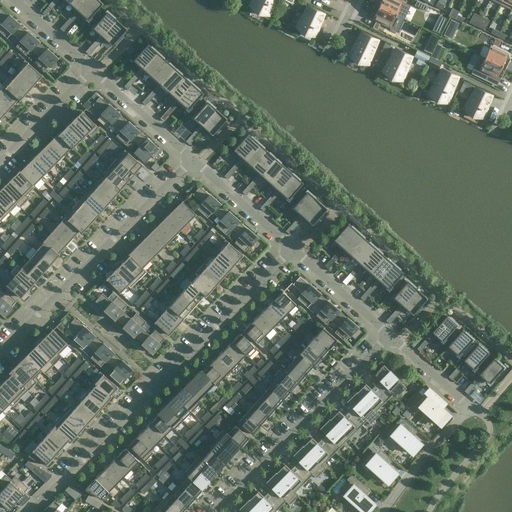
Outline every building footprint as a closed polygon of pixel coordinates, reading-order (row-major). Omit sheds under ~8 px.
[(79,10),(88,0),(72,0),(70,2),(79,10)] [(102,3),(98,0),(88,0),(79,10),(87,18),(88,19),(102,3)] [(255,0),(252,6),(251,5),(251,6),(268,15),(275,0),(255,0)] [(376,0),(374,5),(395,15),(401,3),(396,0),(376,0)] [(446,1),(443,0),(438,0),(435,6),(442,10),(446,1)] [(510,9),(511,5),(511,0),(502,0),(500,4),(510,9)] [(428,6),(417,1),(414,6),(425,11),(428,6)] [(53,7),(50,4),(42,13),(45,16),(53,7)] [(389,27),(395,15),(374,5),(370,14),(374,16),(373,19),(389,27)] [(0,21),(2,23),(0,25),(0,32),(7,38),(12,32),(11,32),(18,24),(0,7),(0,21)] [(320,20),(323,14),(308,7),(298,27),(297,26),(297,27),(314,36),(321,21),(320,20)] [(68,19),(67,20),(71,23),(72,22),(78,15),(75,11),(68,19)] [(103,36),(117,20),(107,12),(93,27),(94,28),(103,36)] [(439,34),(446,19),(439,15),(431,31),(439,34)] [(459,23),(451,19),(443,36),(451,40),(459,23)] [(63,32),(71,23),(67,20),(59,29),(63,32)] [(126,29),(117,20),(103,36),(111,43),(111,44),(112,44),(126,29)] [(485,29),(490,32),(494,25),(489,22),(485,29)] [(37,41),(23,28),(18,24),(11,32),(12,32),(21,40),(15,46),(25,55),(31,49),(30,49),(37,41)] [(377,40),(362,33),(359,39),(358,39),(350,55),(367,64),(368,63),(366,62),(377,40)] [(92,44),(96,47),(103,39),(99,36),(92,44)] [(56,58),(42,45),(37,41),(30,49),(31,49),(39,57),(34,63),(44,72),(56,58)] [(386,54),(391,45),(385,42),(381,52),(386,54)] [(89,55),(96,47),(92,44),(85,52),(89,55)] [(142,67),(157,52),(148,44),(134,60),(135,60),(142,67)] [(445,48),(437,44),(431,57),(438,60),(445,48)] [(134,49),(130,45),(126,50),(130,54),(134,49)] [(480,55),(480,56),(506,68),(510,59),(505,57),(507,54),(490,46),(485,58),(480,55)] [(411,57),(396,49),(393,56),(392,55),(384,72),(401,80),(401,79),(400,78),(411,57)] [(13,53),(10,50),(4,56),(8,60),(13,53)] [(430,56),(416,50),(413,57),(418,59),(415,64),(424,68),(430,56)] [(151,75),(166,61),(157,52),(142,67),(151,75)] [(501,77),(506,68),(480,56),(471,74),(495,85),(498,79),(495,78),(497,75),(501,77)] [(441,62),(430,57),(426,65),(437,71),(441,62)] [(41,75),(25,60),(17,68),(34,83),(41,75)] [(160,83),(175,68),(166,61),(151,75),(160,83)] [(34,83),(17,68),(20,71),(13,78),(10,76),(27,91),(34,83)] [(169,91),(184,77),(175,68),(160,83),(169,91)] [(139,69),(132,78),(135,81),(143,72),(139,69)] [(457,77),(442,70),(431,93),(430,93),(429,94),(446,102),(455,86),(453,85),(457,77)] [(27,91),(10,76),(3,84),(18,98),(17,98),(19,100),(27,91)] [(178,99),(193,85),(184,77),(169,91),(178,99)] [(135,81),(132,78),(124,86),(127,89),(135,81)] [(18,98),(3,84),(2,85),(4,86),(0,90),(0,96),(11,106),(17,98),(18,98)] [(157,85),(149,94),(153,97),(161,88),(157,85)] [(202,93),(193,85),(178,99),(188,108),(187,108),(188,109),(202,93)] [(491,96),(476,88),(466,108),(465,108),(464,109),(482,117),(489,103),(488,102),(491,96)] [(142,102),(145,106),(153,97),(149,94),(142,102)] [(0,110),(3,114),(11,106),(0,96),(0,110)] [(102,113),(97,119),(107,128),(112,122),(111,121),(118,114),(99,96),(92,104),(102,113)] [(175,101),(167,110),(171,113),(179,104),(175,101)] [(203,125),(217,110),(207,101),(193,117),(194,118),(203,125)] [(160,118),(163,121),(171,113),(167,110),(160,118)] [(226,118),(217,110),(203,125),(211,133),(212,134),(226,118)] [(98,128),(82,112),(74,120),(90,136),(98,128)] [(137,130),(123,118),(118,114),(111,121),(112,122),(121,130),(115,136),(125,145),(131,139),(130,138),(137,130)] [(90,136),(74,120),(67,127),(80,140),(87,133),(90,136)] [(193,133),(192,133),(196,137),(197,136),(203,129),(199,126),(193,133)] [(80,140),(67,127),(60,134),(59,135),(72,148),(80,140)] [(157,148),(142,135),(137,130),(130,138),(131,139),(140,147),(134,153),(144,161),(157,148)] [(189,145),(196,137),(192,133),(185,141),(189,145)] [(59,135),(60,134),(59,134),(50,143),(63,156),(71,148),(72,148),(59,135)] [(99,144),(105,137),(101,134),(95,141),(99,144)] [(243,158),(257,142),(248,134),(234,149),(234,150),(235,150),(243,158)] [(112,141),(108,138),(102,145),(106,148),(112,141)] [(93,151),(99,144),(95,141),(90,147),(93,151)] [(252,166),(266,150),(257,142),(243,158),(252,166)] [(63,156),(50,143),(42,151),(55,164),(63,156)] [(100,155),(106,148),(102,145),(96,151),(100,155)] [(141,164),(125,149),(117,158),(134,173),(141,164)] [(85,160),(91,154),(87,150),(81,157),(85,160)] [(261,174),(275,158),(266,150),(252,166),(261,174)] [(55,164),(42,151),(34,159),(47,172),(55,164)] [(92,164),(98,158),(94,154),(88,161),(92,164)] [(134,173),(117,158),(110,166),(127,181),(134,173)] [(270,182),(284,166),(275,158),(261,174),(270,182)] [(47,172),(34,159),(26,166),(39,179),(47,172)] [(239,159),(232,167),(235,171),(243,162),(239,159)] [(85,171),(92,164),(88,161),(82,168),(85,171)] [(39,179),(26,166),(20,172),(34,187),(35,186),(33,185),(39,179)] [(127,181),(110,166),(103,174),(120,189),(127,181)] [(279,190),(293,174),(284,166),(270,182),(279,190)] [(232,167),(224,176),(228,179),(235,171),(232,167)] [(63,177),(67,180),(74,172),(70,169),(63,177)] [(20,172),(20,171),(11,180),(29,198),(26,195),(34,187),(20,172)] [(77,181),(83,174),(79,171),(73,178),(77,181)] [(120,189),(103,174),(95,182),(112,197),(120,189)] [(302,183),(293,174),(279,190),(288,197),(287,198),(288,198),(302,183)] [(257,175),(250,183),(253,187),(261,178),(257,175)] [(70,188),(77,181),(73,178),(66,185),(70,188)] [(29,198),(11,180),(2,188),(20,207),(29,198)] [(112,197),(95,182),(87,191),(104,206),(112,197)] [(246,195),(253,187),(250,183),(242,192),(246,195)] [(65,186),(59,193),(63,197),(69,190),(65,186)] [(212,211),(219,203),(199,186),(192,194),(202,203),(197,209),(207,217),(212,212),(212,211)] [(20,207),(2,188),(0,190),(0,203),(9,212),(17,204),(20,207)] [(52,190),(49,194),(55,199),(58,195),(52,190)] [(104,206),(87,191),(80,199),(97,214),(104,206)] [(275,191),(268,199),(271,202),(279,194),(275,191)] [(303,215),(317,200),(307,191),(293,207),(294,208),(303,215)] [(44,199),(37,206),(40,210),(47,202),(44,199)] [(97,214),(80,199),(72,208),(89,223),(97,214)] [(263,211),(271,202),(268,199),(260,208),(263,211)] [(326,208),(317,200),(303,215),(311,223),(312,224),(326,208)] [(196,215),(183,201),(175,209),(188,222),(196,215)] [(9,212),(0,203),(0,220),(0,221),(9,212)] [(230,228),(237,220),(219,203),(212,211),(212,212),(221,220),(216,225),(226,234),(231,228),(230,228)] [(30,214),(34,217),(40,210),(37,206),(30,214)] [(46,207),(39,215),(43,219),(50,211),(46,207)] [(89,223),(72,208),(65,216),(81,231),(89,223)] [(188,222),(175,209),(167,217),(180,230),(188,222)] [(300,215),(292,223),(296,227),(303,219),(300,215)] [(81,231),(65,216),(64,217),(65,217),(57,225),(71,237),(78,230),(81,232),(81,231)] [(28,217),(21,224),(24,227),(31,220),(28,217)] [(180,230),(167,217),(159,224),(173,238),(180,230)] [(257,237),(242,224),(237,220),(230,228),(231,228),(240,236),(234,242),(244,251),(257,237)] [(285,231),(289,234),(296,227),(292,223),(285,231)] [(343,247),(357,232),(348,223),(334,239),(335,240),(343,247)] [(14,232),(18,235),(24,227),(21,224),(14,232)] [(173,238),(159,224),(152,232),(165,245),(173,238)] [(71,237),(57,225),(50,233),(64,246),(71,237)] [(32,231),(28,227),(22,235),(26,238),(32,231)] [(201,228),(194,236),(198,240),(205,232),(201,228)] [(211,230),(205,236),(209,240),(214,233),(211,230)] [(165,245),(152,232),(144,240),(157,253),(165,245)] [(352,255),(366,240),(357,232),(343,247),(352,255)] [(64,246),(50,233),(43,241),(57,253),(58,253),(64,246)] [(11,234),(5,242),(8,245),(15,238),(11,234)] [(205,236),(199,243),(203,246),(209,240),(205,236)] [(23,241),(19,238),(13,244),(17,248),(23,241)] [(242,254),(225,239),(217,248),(234,263),(242,254)] [(157,253),(144,240),(136,247),(149,261),(157,253)] [(361,263),(375,248),(366,240),(352,255),(361,263)] [(57,253),(43,241),(44,242),(37,250),(50,263),(58,254),(58,253),(57,253)] [(13,244),(7,252),(10,255),(17,248),(13,244)] [(187,245),(180,253),(183,256),(191,248),(187,245)] [(196,246),(190,252),(194,256),(200,249),(196,246)] [(149,261),(136,247),(129,255),(146,272),(146,271),(142,268),(149,261)] [(234,263),(217,248),(220,251),(213,258),(227,271),(234,263)] [(340,248),(332,257),(336,260),(343,252),(340,248)] [(370,271),(384,256),(375,248),(361,263),(370,271)] [(50,263),(37,250),(29,259),(43,271),(50,263)] [(190,252),(184,259),(188,262),(194,256),(190,252)] [(146,272),(129,255),(128,255),(129,256),(122,264),(138,280),(146,272)] [(227,271),(213,258),(210,256),(203,263),(203,264),(220,279),(227,271)] [(379,279),(393,264),(384,256),(370,271),(379,279)] [(332,257),(324,266),(328,269),(336,260),(332,257)] [(43,271),(29,259),(21,267),(35,280),(43,271)] [(172,261),(165,269),(169,272),(176,264),(172,261)] [(182,262),(176,268),(180,272),(186,265),(182,262)] [(138,280),(122,264),(114,271),(130,287),(138,280)] [(220,279),(203,264),(196,272),(213,287),(220,279)] [(357,264),(350,273),(353,276),(361,268),(357,264)] [(402,272),(393,264),(379,279),(388,287),(388,288),(402,272)] [(35,280),(21,267),(14,276),(27,288),(35,280)] [(176,268),(170,275),(174,279),(180,272),(176,268)] [(130,287),(114,271),(106,279),(120,292),(127,285),(130,288),(130,287)] [(213,287),(196,272),(195,272),(198,275),(192,282),(191,281),(191,282),(205,295),(213,287)] [(351,279),(353,276),(350,273),(342,282),(346,285),(351,279)] [(20,297),(27,288),(14,276),(6,285),(20,297)] [(307,307),(312,301),(319,294),(300,276),(293,284),(302,293),(297,298),(307,307)] [(167,278),(162,285),(165,288),(171,281),(167,278)] [(375,280),(368,289),(371,292),(379,284),(375,280)] [(158,284),(154,281),(148,287),(152,291),(158,284)] [(403,305),(417,289),(407,281),(393,297),(394,297),(403,305)] [(205,295),(191,282),(183,290),(197,302),(204,294),(205,295)] [(162,285),(156,291),(159,295),(165,288),(162,285)] [(360,298),(364,301),(371,292),(368,289),(360,298)] [(426,298),(417,289),(403,305),(412,313),(411,313),(412,313),(426,298)] [(146,290),(140,297),(144,300),(150,294),(146,290)] [(197,302),(183,290),(176,298),(190,310),(195,304),(197,302)] [(296,304),(283,291),(275,299),(288,312),(296,304)] [(0,310),(4,314),(16,301),(6,292),(1,297),(0,296),(0,310)] [(122,311),(127,305),(117,296),(112,301),(102,293),(95,301),(115,318),(122,311)] [(330,318),(337,310),(319,294),(312,301),(321,309),(316,315),(326,324),(331,318),(330,318)] [(190,310),(176,298),(173,295),(166,303),(169,306),(183,318),(190,310)] [(140,297),(134,303),(138,307),(144,300),(140,297)] [(151,297),(143,305),(147,308),(154,300),(151,297)] [(288,312),(275,299),(267,307),(280,320),(288,312)] [(400,305),(393,313),(396,316),(403,309),(400,305)] [(183,318),(169,306),(162,314),(175,326),(183,318)] [(280,320),(267,307),(259,315),(272,328),(280,320)] [(355,339),(361,331),(337,310),(330,318),(331,318),(340,326),(335,332),(344,341),(350,335),(355,339)] [(141,327),(146,321),(136,312),(131,318),(122,311),(115,318),(134,335),(141,327)] [(386,321),(389,324),(396,316),(393,313),(386,321)] [(175,326),(162,314),(154,322),(168,335),(175,326)] [(272,328),(259,315),(252,322),(265,335),(272,328)] [(456,324),(446,315),(432,331),(433,332),(441,339),(442,340),(456,324)] [(303,317),(297,322),(301,326),(306,320),(303,317)] [(94,336),(74,318),(67,326),(77,335),(72,340),(82,349),(87,343),(94,336)] [(308,330),(314,323),(311,320),(304,326),(308,330)] [(265,335),(252,322),(244,330),(257,343),(265,335)] [(296,331),(301,326),(297,322),(292,327),(296,331)] [(152,352),(165,338),(155,329),(149,335),(141,327),(134,335),(152,352)] [(323,327),(315,336),(328,348),(336,340),(323,327)] [(303,328),(296,335),(300,338),(306,331),(303,328)] [(68,345),(53,329),(44,338),(59,353),(68,345)] [(472,339),(462,330),(448,345),(449,346),(457,353),(458,354),(459,352),(464,356),(474,345),(470,341),(472,339)] [(280,346),(291,335),(287,332),(277,343),(280,346)] [(257,349),(241,333),(233,341),(246,354),(248,357),(257,349)] [(296,335),(290,341),(293,344),(300,338),(296,335)] [(113,352),(94,336),(87,343),(96,351),(90,357),(100,366),(106,360),(113,352)] [(321,357),(328,348),(315,336),(307,345),(321,357)] [(59,353),(44,338),(35,347),(53,365),(54,364),(51,362),(59,353)] [(424,340),(417,348),(420,352),(428,343),(424,340)] [(246,354),(233,341),(225,349),(238,362),(246,354)] [(286,344),(280,351),(283,354),(290,347),(286,344)] [(487,353),(478,344),(464,359),(464,360),(473,367),(473,368),(475,366),(479,370),(490,359),(485,355),(487,353)] [(274,345),(269,350),(273,354),(278,348),(274,345)] [(321,357),(307,345),(299,353),(313,365),(321,357)] [(53,365),(35,347),(27,355),(45,373),(53,365)] [(238,362),(225,349),(217,357),(230,370),(238,362)] [(280,351),(274,357),(277,360),(283,354),(280,351)] [(119,383),(131,369),(113,352),(106,360),(114,368),(109,374),(119,383)] [(306,374),(313,365),(299,353),(292,362),(306,374)] [(45,373),(27,355),(18,364),(33,379),(42,371),(45,374),(45,373)] [(230,370),(217,357),(210,364),(223,377),(230,370)] [(78,358),(71,365),(75,369),(81,361),(78,358)] [(264,362),(261,358),(255,364),(259,367),(264,362)] [(503,367),(493,358),(479,373),(480,374),(488,381),(488,382),(489,382),(503,367)] [(270,360),(263,367),(267,370),(274,364),(270,360)] [(85,361),(79,368),(83,372),(89,365),(85,361)] [(298,382),(306,374),(292,362),(285,370),(282,367),(281,367),(298,382)] [(33,379),(18,364),(9,373),(11,375),(12,374),(28,390),(36,382),(33,379)] [(223,377),(210,364),(203,371),(202,372),(215,385),(223,377)] [(71,365),(64,373),(68,376),(75,369),(71,365)] [(384,385),(380,389),(389,398),(393,394),(397,397),(406,388),(383,365),(374,374),(384,385)] [(248,371),(251,375),(257,370),(253,366),(248,371)] [(267,370),(263,367),(257,373),(261,377),(267,370)] [(298,382),(281,367),(274,376),(290,391),(298,382)] [(79,368),(72,376),(76,379),(83,372),(79,368)] [(456,368),(448,377),(452,380),(460,371),(456,368)] [(202,372),(203,371),(201,370),(192,379),(205,392),(213,384),(215,385),(202,372)] [(109,394),(116,386),(100,371),(92,379),(110,396),(111,395),(109,394)] [(249,379),(252,376),(251,375),(248,371),(247,371),(244,374),(248,378),(249,379)] [(12,374),(11,375),(4,382),(20,398),(28,390),(12,374)] [(62,376),(55,383),(58,387),(65,379),(62,376)] [(255,386),(259,382),(252,376),(249,379),(255,386)] [(290,391),(274,376),(266,384),(283,399),(290,391)] [(70,378),(63,386),(67,389),(74,382),(70,378)] [(110,396),(92,379),(92,380),(94,382),(87,390),(84,387),(83,388),(102,405),(110,396)] [(204,393),(205,392),(192,379),(183,388),(199,404),(200,403),(197,400),(204,393)] [(20,398),(4,382),(0,386),(0,392),(13,405),(20,398)] [(236,390),(241,385),(238,382),(233,387),(236,390)] [(472,382),(464,391),(468,394),(475,385),(472,382)] [(55,383),(48,391),(52,394),(58,387),(55,383)] [(251,387),(247,383),(241,390),(245,393),(251,387)] [(275,408),(283,399),(266,384),(266,385),(269,388),(261,396),(275,408)] [(376,411),(389,398),(380,389),(375,394),(365,384),(357,392),(356,393),(379,415),(376,411)] [(63,386),(56,393),(60,397),(67,389),(63,386)] [(429,388),(416,403),(441,424),(437,429),(450,415),(450,414),(449,414),(439,405),(443,401),(446,404),(447,404),(427,386),(429,388)] [(230,396),(236,390),(233,387),(227,392),(230,396)] [(102,405),(83,388),(75,396),(94,414),(102,405)] [(199,404),(183,388),(175,396),(191,412),(199,404)] [(13,405),(0,392),(0,408),(2,410),(9,403),(12,406),(13,405)] [(242,395),(239,392),(231,399),(235,402),(242,395)] [(356,393),(357,392),(356,392),(347,401),(357,412),(353,416),(362,425),(366,421),(370,424),(379,415),(356,393)] [(46,394),(39,401),(42,405),(49,397),(46,394)] [(54,396),(47,404),(51,407),(58,399),(54,396)] [(94,414),(75,396),(75,397),(78,400),(70,408),(86,422),(94,414)] [(191,412),(175,396),(166,405),(182,421),(183,420),(191,412)] [(220,406),(227,399),(223,396),(216,403),(220,406)] [(267,417),(275,408),(261,396),(254,404),(267,417)] [(228,409),(235,402),(231,399),(225,405),(228,409)] [(33,408),(37,411),(42,405),(39,401),(33,408)] [(213,413),(220,406),(216,403),(210,409),(213,413)] [(47,404),(40,411),(44,415),(51,407),(47,404)] [(267,417),(254,404),(246,413),(260,425),(267,417)] [(182,421),(166,405),(158,413),(159,415),(160,414),(174,429),(175,428),(182,421)] [(86,422),(70,408),(62,417),(78,431),(86,422)] [(30,411),(25,417),(28,421),(34,414),(30,411)] [(205,422),(211,415),(208,411),(201,418),(205,422)] [(362,425),(353,416),(348,421),(339,411),(330,419),(329,420),(348,439),(362,425)] [(222,415),(219,412),(212,419),(215,422),(222,415)] [(260,425),(246,413),(238,421),(252,434),(260,425)] [(38,414),(32,421),(36,424),(41,417),(38,414)] [(160,414),(159,415),(152,422),(165,435),(172,428),(174,429),(160,414)] [(400,416),(401,417),(388,431),(397,439),(396,441),(402,447),(404,446),(412,453),(408,458),(409,458),(422,443),(421,443),(411,434),(415,430),(418,433),(418,432),(400,415),(400,416)] [(25,417),(18,424),(22,427),(28,421),(25,417)] [(78,431),(62,417),(54,426),(70,440),(78,431)] [(209,429),(215,422),(212,419),(205,426),(209,429)] [(329,420),(330,419),(329,419),(320,428),(330,439),(326,443),(335,452),(348,439),(329,420)] [(32,421),(26,427),(30,431),(36,424),(32,421)] [(165,435),(152,422),(145,429),(158,442),(165,435)] [(194,432),(201,425),(198,422),(191,428),(194,432)] [(223,429),(223,430),(239,445),(240,447),(249,437),(235,425),(228,433),(223,429)] [(14,436),(17,433),(9,426),(6,429),(10,433),(14,436)] [(70,440),(54,426),(47,434),(61,446),(68,439),(70,441),(70,440)] [(187,439),(194,432),(191,428),(184,435),(187,439)] [(206,432),(202,428),(195,435),(199,439),(206,432)] [(14,436),(10,433),(6,429),(2,433),(10,440),(14,436)] [(25,429),(18,436),(22,440),(28,432),(25,429)] [(158,442),(145,429),(137,437),(153,453),(150,450),(158,442)] [(239,445),(223,430),(215,438),(232,453),(239,445)] [(61,446),(47,434),(40,442),(54,455),(61,446)] [(192,445),(199,439),(195,435),(189,442),(192,445)] [(153,453),(137,437),(129,445),(145,461),(153,453)] [(182,446),(186,442),(181,437),(177,441),(182,446)] [(232,453),(215,438),(208,447),(224,462),(232,453)] [(322,465),(335,452),(326,443),(321,448),(312,438),(303,446),(303,447),(325,469),(322,465)] [(54,455),(40,442),(28,455),(44,465),(54,455)] [(188,452),(192,449),(186,442),(182,446),(185,449),(188,452)] [(373,450),(372,450),(364,460),(388,482),(384,487),(398,472),(397,472),(387,463),(390,459),(394,462),(394,461),(373,442),(369,446),(373,450)] [(173,453),(178,448),(175,445),(169,450),(173,453)] [(303,447),(303,446),(293,455),(304,466),(299,470),(308,479),(312,474),(316,478),(325,469),(303,447)] [(224,462),(208,447),(207,447),(210,450),(203,458),(200,455),(217,470),(224,462)] [(139,461),(126,448),(118,456),(131,469),(139,461)] [(15,453),(7,449),(4,454),(12,458),(15,453)] [(176,461),(182,455),(178,452),(172,458),(176,461)] [(165,454),(159,460),(163,463),(168,458),(165,454)] [(238,458),(233,454),(226,461),(231,466),(238,458)] [(217,470),(200,455),(192,464),(209,479),(217,470)] [(118,456),(111,463),(124,476),(131,469),(118,456)] [(157,469),(163,463),(159,460),(154,465),(157,469)] [(36,465),(28,461),(25,464),(32,470),(36,465)] [(169,461),(163,468),(166,471),(172,465),(169,461)] [(111,463),(103,470),(116,483),(124,476),(111,463)] [(209,479),(192,464),(184,472),(201,487),(202,487),(209,479)] [(51,474),(36,465),(32,470),(45,482),(51,476),(51,474)] [(303,484),(308,479),(299,470),(295,474),(285,465),(276,473),(295,492),(303,484)] [(163,468),(156,474),(160,478),(166,471),(163,468)] [(108,492),(116,483),(103,470),(95,479),(108,492)] [(201,487),(184,472),(184,473),(185,474),(178,482),(195,497),(203,488),(202,487),(201,487)] [(295,492),(276,473),(276,472),(266,482),(277,492),(272,497),(281,506),(286,501),(289,505),(298,495),(295,492)] [(146,473),(140,479),(144,482),(149,477),(146,473)] [(0,501),(2,503),(21,482),(15,476),(12,479),(7,474),(0,481),(0,501)] [(372,492),(351,474),(347,479),(350,482),(341,491),(364,511),(367,511),(375,503),(374,503),(364,494),(368,490),(371,493),(372,492)] [(153,477),(146,484),(149,488),(156,481),(153,477)] [(108,492),(95,479),(85,489),(101,498),(108,492)] [(138,488),(144,482),(140,479),(135,484),(138,488)] [(21,482),(2,503),(9,509),(16,501),(22,506),(31,497),(25,491),(28,487),(21,482)] [(195,497),(178,482),(170,491),(188,506),(195,497)] [(146,484),(140,490),(143,494),(149,488),(146,484)] [(82,492),(78,490),(70,485),(65,490),(76,500),(82,492)] [(123,503),(134,492),(130,489),(120,499),(123,503)] [(177,511),(181,511),(188,506),(170,491),(163,500),(177,511)] [(277,511),(276,510),(281,506),(272,497),(268,501),(258,491),(249,500),(260,511),(277,511)] [(95,500),(88,495),(85,501),(91,505),(92,504),(95,500)] [(260,511),(249,500),(249,499),(239,509),(242,511),(260,511)] [(102,503),(95,500),(92,504),(91,505),(98,509),(102,503)] [(177,511),(163,500),(158,505),(155,508),(159,511),(177,511)] [(64,511),(68,509),(68,508),(64,511),(61,511),(57,508),(58,506),(53,502),(43,511),(44,511),(64,511)]
